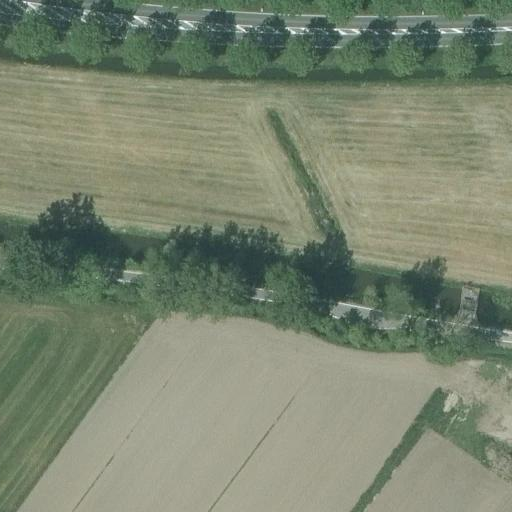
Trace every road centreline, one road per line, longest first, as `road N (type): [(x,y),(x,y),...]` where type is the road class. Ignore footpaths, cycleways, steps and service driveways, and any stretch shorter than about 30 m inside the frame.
road 1 (unclassified): [(511,339),(0,264)]
road 2 (secondary): [(0,5),(305,33),(511,31)]
